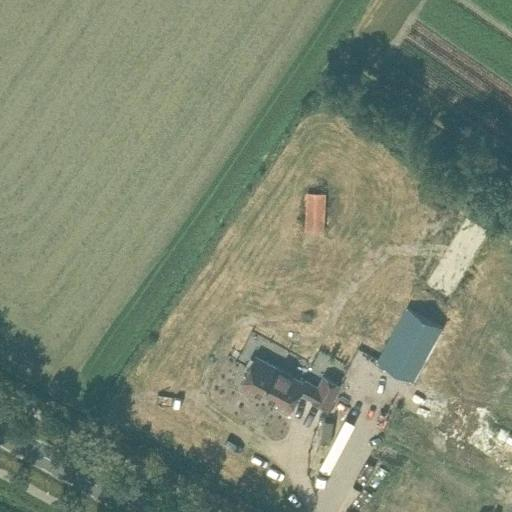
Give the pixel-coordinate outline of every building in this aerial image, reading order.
[(307,217),(326,218),(327,193),(308,192),(307,217)] [(424,286),(450,302),(491,233),(466,217),(424,286)] [(383,361),(417,379),(445,327),(411,309),(383,361)] [(241,383),(290,410),(301,391),(313,398),(313,399),(328,407),(341,384),(325,376),(319,386),(307,380),(306,382),(257,355),(241,383)] [(372,419),(392,370),(382,366),(362,415),(372,419)] [(511,511),(511,498),(497,496),(494,511),(511,511)]
